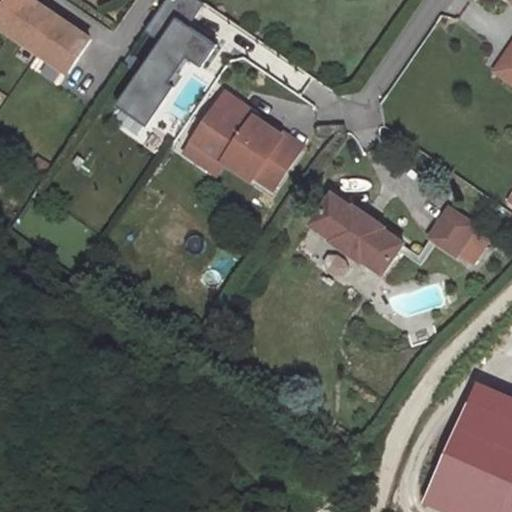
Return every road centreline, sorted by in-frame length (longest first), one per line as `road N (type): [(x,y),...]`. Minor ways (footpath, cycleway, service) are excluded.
road 1 (track): [(375,511),(415,399),(511,293)]
road 2 (residential): [(354,117),(434,0)]
